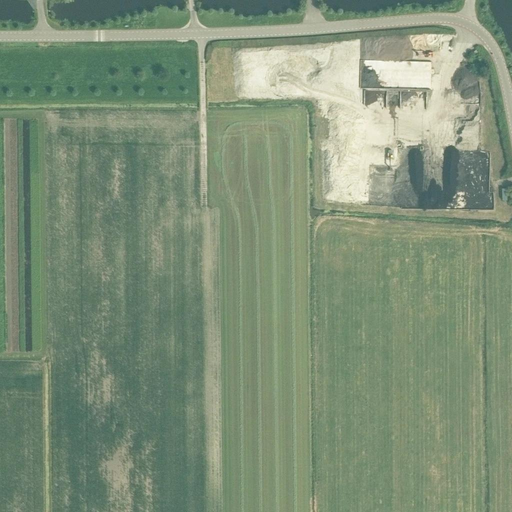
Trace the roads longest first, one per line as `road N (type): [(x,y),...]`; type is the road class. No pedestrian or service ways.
road 1 (tertiary): [(509,105),(488,41),(448,19),(0,36)]
road 2 (track): [(200,34),(204,203)]
